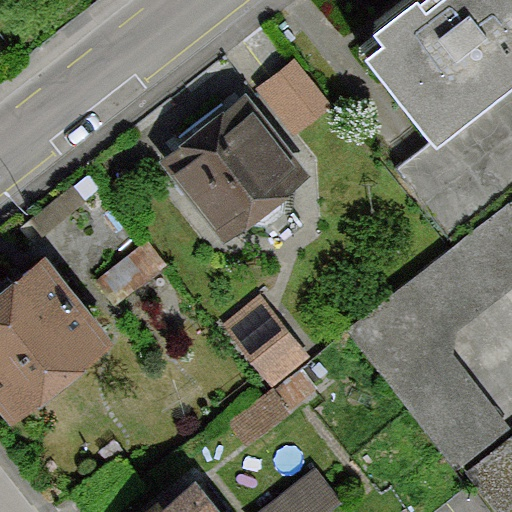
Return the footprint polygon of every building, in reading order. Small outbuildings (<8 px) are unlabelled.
[(383,32),(363,48),(433,133),(511,67),(511,0),(426,0),(425,2),(423,0),(400,0),(374,22),(383,32)] [(334,103),(291,54),(254,86),(297,135),(334,103)] [(511,74),(395,167),(455,244),(511,199),(511,74)] [(241,92),(160,158),(224,236),(305,169),(241,92)] [(39,251),(0,282),(0,398),(9,409),(105,332),(39,251)] [(256,295),(221,324),(270,384),(306,355),(256,295)] [(511,511),(511,431),(467,468),(502,511),(511,511)] [(222,511),(192,472),(140,511),(325,511),(340,501),(313,466),(252,511),(222,511)]
